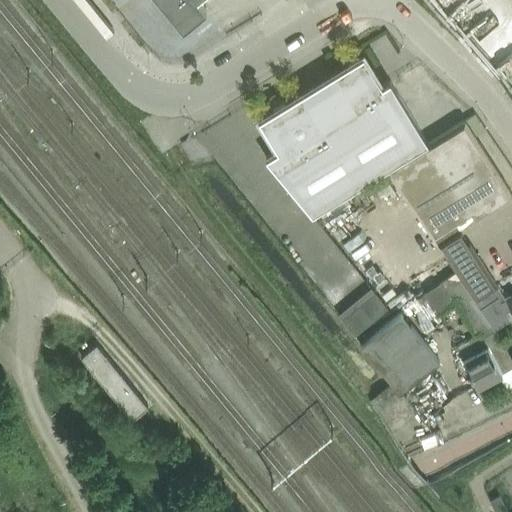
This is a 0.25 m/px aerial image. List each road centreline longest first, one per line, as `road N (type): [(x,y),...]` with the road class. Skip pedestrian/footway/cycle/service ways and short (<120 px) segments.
road 1 (track): [(171,96),(164,130),(180,173),(444,511)]
road 2 (unclassified): [(348,0),(221,81),(171,96),(130,82),(59,0)]
road 3 (track): [(256,511),(98,327),(36,302)]
road 4 (unclassified): [(90,511),(26,390),(24,347),(36,296),(14,262)]
road 5 (unclassified): [(511,131),(455,63),(384,0)]
